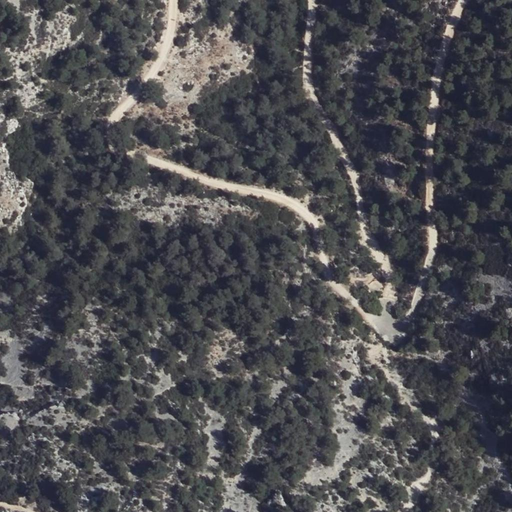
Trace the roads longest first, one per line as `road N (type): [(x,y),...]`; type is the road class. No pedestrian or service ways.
road 1 (track): [(172,0),(155,72),(115,118),(113,145),(276,195),(305,213),(327,275),(393,330)]
road 2 (track): [(393,330),(409,322),(433,248),(433,110),(440,59),(463,0)]
road 3 (track): [(311,0),(314,97),(386,266),(393,330)]
